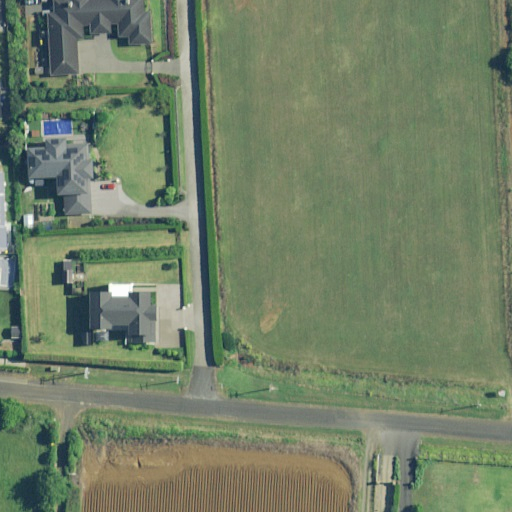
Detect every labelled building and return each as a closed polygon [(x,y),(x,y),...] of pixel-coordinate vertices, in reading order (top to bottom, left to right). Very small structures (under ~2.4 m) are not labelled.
[(112,34),(111,24),(119,24),(120,33),(129,33),(129,45),(151,44),(150,13),(147,13),(146,0),(53,0),(54,12),(49,13),(51,76),(79,74),(77,40),(85,39),(84,25),(91,25),(91,35),(112,34)] [(59,195),(65,195),(65,216),(89,216),(89,195),(89,180),(96,180),(96,160),(87,160),(87,135),(67,135),(67,137),(44,137),(44,147),(30,147),(30,177),(59,177),(59,195)] [(33,214),(24,214),(24,228),(33,228),(33,214)] [(86,275),(75,274),(74,292),(85,293),(86,275)] [(126,334),(133,334),(133,343),(154,344),(155,331),(156,293),(132,292),(132,283),(113,282),(112,293),(94,292),(92,329),(126,330),(126,334)]
